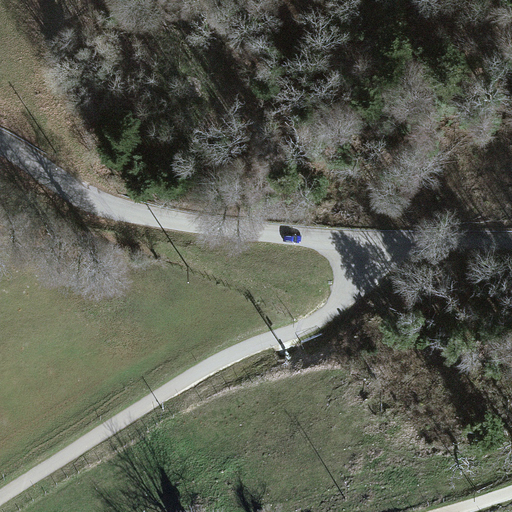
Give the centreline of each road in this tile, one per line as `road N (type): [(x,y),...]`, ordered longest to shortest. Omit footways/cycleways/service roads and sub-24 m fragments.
road 1 (unclassified): [(0,142),(102,205),(171,220),(304,236),(511,233)]
road 2 (track): [(0,500),(229,355),(323,316),(345,293),(361,238)]
